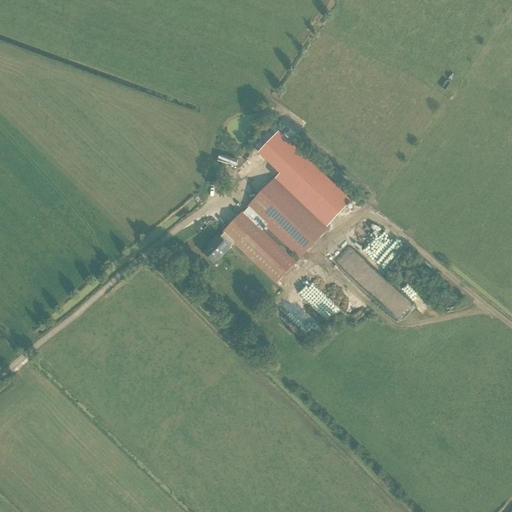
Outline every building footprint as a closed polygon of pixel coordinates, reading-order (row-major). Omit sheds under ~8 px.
[(276,179),(328,228),(351,203),(278,134),(263,150),(285,170),(276,179)] [(249,173),(254,159),(247,156),(242,171),(249,173)] [(277,284),(296,264),(262,231),(266,227),(300,259),(328,230),(275,179),(247,208),(248,209),(244,214),(243,213),(223,234),(224,234),(220,239),(217,237),(208,246),(209,248),(203,254),(215,265),(230,249),(234,244),(277,284)] [(351,255),(355,260),(381,235),(371,225),(340,255),(345,261),(351,255)] [(354,287),(379,261),(373,256),(378,251),(376,249),(347,279),(354,287)] [(326,273),(335,280),(346,266),(338,259),(326,273)] [(184,278),(195,289),(202,282),(191,271),(184,278)] [(248,295),(255,302),(260,296),(253,290),(248,295)]
